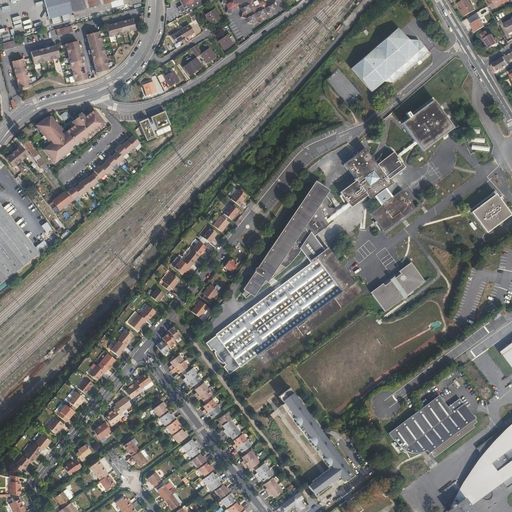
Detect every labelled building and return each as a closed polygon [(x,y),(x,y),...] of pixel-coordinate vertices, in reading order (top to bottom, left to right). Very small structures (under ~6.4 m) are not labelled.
[(69,0),(74,17),(129,2),(129,5),(142,2),(141,0),(69,0)] [(192,11),(213,0),(178,0),(181,5),(178,7),(183,17),(188,14),(192,12),(192,11)] [(266,17),(266,14),(259,0),(222,0),(221,3),(226,5),(228,9),(227,13),(231,14),(232,10),(236,8),(238,3),(241,5),(240,9),(242,13),(241,17),(245,18),(248,23),(252,24),(256,22),(260,23),(262,19),(266,17)] [(259,0),(266,14),(267,12),(271,14),(275,12),(277,7),(275,3),(275,0),(259,0)] [(461,9),(465,15),(475,10),(468,0),(462,0),(458,3),(461,9)] [(214,9),(204,15),(210,24),(220,19),(214,9)] [(192,12),(188,14),(193,22),(196,19),(192,12)] [(129,32),(135,30),(133,19),(130,19),(126,21),(129,32)] [(122,34),(129,32),(126,21),(123,21),(119,22),(122,34)] [(116,36),(122,34),(119,22),(116,23),(113,24),(116,36)] [(109,37),(116,36),(113,24),(110,25),(106,26),(109,37)] [(189,24),(180,30),(185,38),(194,33),(189,24)] [(397,28),(351,68),(371,92),(383,82),(394,83),(429,52),(418,40),(408,40),(397,28)] [(185,38),(180,30),(170,36),(175,44),(185,38)] [(486,31),(482,34),(485,38),(490,48),(492,47),(492,48),(494,48),(495,47),(496,46),(495,45),(497,44),(494,39),(495,39),(492,34),(489,36),(486,31)] [(88,42),(100,38),(99,32),(86,35),(87,38),(88,42)] [(233,44),(229,37),(227,35),(218,41),(224,50),(233,44)] [(89,48),(102,45),(100,38),(88,42),(89,45),(89,48)] [(67,51),(79,48),(78,45),(77,41),(65,45),(67,51)] [(50,47),(53,60),(59,58),(56,45),(54,46),(50,47)] [(91,54),(104,51),(102,45),(89,48),(90,50),(91,54)] [(196,45),(190,49),(196,57),(201,54),(207,63),(216,56),(209,48),(202,53),(196,45)] [(43,49),(47,61),(53,60),(50,47),(46,48),(43,49)] [(68,57),(81,54),(80,51),(79,48),(67,51),(68,57)] [(37,50),(40,63),(47,61),(43,49),(40,50),(37,50)] [(34,65),(40,63),(37,50),(35,51),(30,52),(34,65)] [(93,60),(105,57),(104,51),(91,54),(92,57),(93,60)] [(70,64),(82,60),(82,57),(81,54),(68,57),(70,64)] [(107,63),(105,57),(93,60),(93,63),(94,67),(107,63)] [(196,57),(183,67),(190,76),(202,66),(196,57)] [(507,62),(504,57),(492,63),(491,67),(492,70),(494,73),(506,65),(505,63),(507,62)] [(13,65),(14,69),(25,66),(23,59),(12,62),(13,65)] [(71,70),(84,67),(83,63),(82,60),(70,64),(71,70)] [(109,70),(107,63),(94,67),(95,70),(96,73),(109,70)] [(14,71),(15,75),(27,72),(25,66),(14,69),(14,71)] [(73,76),(86,73),(85,69),(84,67),(71,70),(73,76)] [(157,76),(161,84),(166,81),(169,86),(179,81),(174,71),(164,76),(163,74),(157,76)] [(16,78),(17,82),(29,79),(27,72),(15,75),(16,78)] [(75,83),(87,79),(86,76),(86,73),(73,76),(75,83)] [(18,84),(19,88),(30,85),(29,79),(17,82),(18,84)] [(153,82),(143,85),(146,96),(157,92),(153,82)] [(431,101),(401,124),(414,142),(415,144),(421,152),(452,128),(431,101)] [(74,126),(64,133),(72,147),(81,140),(82,142),(105,124),(94,110),(85,117),(82,114),(71,122),(74,126)] [(160,130),(169,126),(164,114),(138,124),(145,143),(155,139),(154,136),(161,134),(160,130)] [(45,118),(35,125),(48,142),(50,140),(52,143),(43,150),(54,164),(73,149),(72,147),(64,133),(51,116),(45,118)] [(116,149),(94,170),(102,178),(136,146),(138,149),(140,147),(138,145),(141,142),(133,133),(116,149)] [(76,204),(28,141),(24,144),(41,167),(42,167),(72,207),(76,204)] [(414,142),(396,156),(398,158),(415,144),(414,142)] [(21,147),(16,151),(15,151),(19,155),(23,159),(23,158),(27,155),(23,151),(24,151),(21,147)] [(339,192),(348,204),(351,208),(365,197),(367,196),(370,199),(378,194),(385,203),(370,214),(383,231),(415,208),(402,190),(390,198),(384,189),(391,184),(389,180),(390,178),(404,168),(405,167),(398,158),(396,156),(393,152),(377,164),(365,148),(344,164),(355,178),(353,180),(354,182),(339,192)] [(15,151),(11,154),(15,158),(14,159),(17,163),(23,159),(19,155),(15,151)] [(15,158),(11,154),(6,159),(9,163),(10,162),(13,166),(17,163),(14,159),(15,158)] [(24,175),(26,174),(21,168),(19,165),(17,167),(23,174),(24,173),(24,175)] [(404,168),(390,178),(391,180),(405,169),(404,168)] [(93,172),(67,190),(73,199),(99,181),(93,172)] [(18,176),(15,178),(26,194),(29,192),(20,179),(18,176)] [(270,276),(272,277),(279,272),(286,267),(291,261),(297,254),(301,249),(311,263),(310,263),(216,334),(216,335),(206,343),(211,351),(214,349),(215,351),(214,352),(214,353),(216,356),(218,360),(221,363),(223,364),(224,363),(226,365),(223,367),(229,374),(240,367),(256,355),(264,365),(362,291),(355,282),(353,283),(326,249),(322,252),(311,237),(310,236),(327,223),(325,221),(323,218),(325,217),(326,218),(332,213),(332,212),(332,211),(332,210),(331,209),(330,208),(328,208),(326,206),(329,204),(321,194),(322,192),(324,190),(315,184),(307,195),(308,196),(276,245),(275,244),(259,268),(258,267),(256,268),(255,269),(255,271),(255,272),(256,273),(258,274),(256,279),(253,277),(242,294),(245,298),(251,293),(253,294),(256,290),(266,282),(270,276)] [(238,189),(230,199),(239,206),(241,203),(241,202),(243,200),(246,196),(238,189)] [(330,203),(322,192),(321,194),(329,204),(330,203)] [(495,194),(471,212),(486,233),(511,215),(495,194)] [(365,197),(351,208),(352,209),(366,198),(365,197)] [(231,204),(223,214),(231,220),(239,211),(231,204)] [(325,221),(327,223),(350,206),(348,204),(325,221)] [(0,284),(6,279),(39,253),(35,248),(0,205),(0,284)] [(221,216),(213,225),(221,232),(229,223),(221,216)] [(47,233),(52,229),(47,222),(42,226),(47,233)] [(310,236),(311,237),(328,225),(327,223),(310,236)] [(210,228),(202,237),(210,243),(217,234),(210,228)] [(6,279),(9,283),(10,285),(49,247),(48,246),(44,241),(40,244),(35,248),(39,253),(6,279)] [(199,241),(192,249),(200,256),(206,247),(199,241)] [(200,256),(192,249),(182,262),(190,268),(200,256)] [(231,258),(224,267),(231,272),(238,264),(231,258)] [(182,262),(180,260),(174,268),(182,275),(184,272),(186,270),(187,271),(188,272),(191,269),(190,268),(182,262)] [(384,286),(372,295),(385,312),(425,282),(410,263),(399,271),(400,274),(394,278),(393,278),(392,278),(391,279),(390,280),(390,281),(390,282),(384,286)] [(180,280),(171,273),(164,282),(165,283),(163,286),(169,291),(171,288),(172,289),(180,280)] [(202,298),(209,304),(219,291),(218,291),(214,288),(210,284),(203,294),(204,295),(202,298)] [(371,293),(372,295),(384,286),(382,284),(371,293)] [(157,288),(150,296),(158,302),(164,294),(157,288)] [(200,300),(191,311),(199,318),(208,307),(200,300)] [(139,316),(146,321),(149,318),(150,319),(156,312),(148,305),(139,316)] [(139,316),(137,314),(129,324),(137,331),(143,324),(144,324),(146,321),(139,316)] [(175,340),(181,336),(173,325),(170,328),(170,329),(172,330),(169,332),(171,335),(175,340)] [(126,329),(117,340),(118,341),(126,347),(128,344),(127,343),(129,340),(133,335),(126,329)] [(169,348),(175,343),(173,341),(169,336),(167,333),(164,335),(164,336),(166,338),(163,340),(165,342),(169,348)] [(163,343),(161,340),(158,343),(159,343),(160,345),(157,347),(163,355),(169,351),(167,349),(163,343)] [(511,340),(499,349),(511,368),(511,340)] [(118,356),(126,347),(118,341),(110,350),(118,356)] [(116,360),(107,353),(97,366),(105,373),(108,370),(111,367),(110,367),(112,365),(116,360)] [(169,367),(171,370),(184,361),(179,355),(176,357),(170,362),(169,362),(172,365),(169,367)] [(178,374),(181,372),(187,368),(188,367),(184,361),(171,370),(173,373),(176,371),(178,374)] [(97,366),(96,366),(89,375),(96,381),(99,378),(101,375),(102,376),(105,373),(97,366)] [(183,380),(185,383),(198,373),(193,367),(189,370),(183,375),(185,378),(183,380)] [(145,373),(134,381),(136,383),(141,389),(152,381),(145,373)] [(192,387),(193,386),(199,381),(202,379),(198,373),(185,383),(187,386),(190,384),(192,387)] [(93,385),(86,379),(78,388),(85,394),(93,385)] [(194,395),(196,398),(209,388),(204,382),(201,384),(195,389),(194,390),(196,393),(194,395)] [(131,399),(142,391),(141,389),(136,383),(133,386),(129,388),(125,391),(131,399)] [(201,399),(203,401),(209,397),(213,394),(209,388),(196,398),(198,401),(201,399)] [(318,455),(329,469),(334,475),(338,481),(340,479),(341,480),(343,483),(345,481),(346,482),(354,476),(347,466),(346,464),(347,463),(343,458),(342,459),(333,448),(332,446),(333,445),(330,441),(329,442),(318,428),(317,426),(318,425),(315,421),(314,422),(301,404),(302,404),(290,388),(278,396),(284,403),(281,405),(286,412),(287,411),(288,411),(289,413),(288,414),(301,432),(302,431),(304,433),(304,434),(303,435),(316,452),(317,451),(319,453),(319,454),(318,455)] [(85,399),(75,392),(68,402),(76,408),(79,404),(81,402),(82,403),(85,399)] [(116,406),(113,408),(114,409),(120,416),(123,414),(122,413),(132,405),(125,397),(115,404),(116,406)] [(440,449),(472,425),(476,422),(474,420),(475,419),(475,418),(475,417),(475,416),(474,416),(473,416),(472,416),(469,418),(466,413),(468,411),(459,399),(447,408),(439,397),(389,434),(394,440),(395,440),(399,446),(401,448),(405,450),(408,452),(413,453),(418,453),(423,452),(427,450),(428,452),(429,451),(434,457),(442,451),(440,449)] [(202,411),(204,414),(217,405),(213,399),(211,400),(205,404),(202,406),(205,409),(202,411)] [(152,410),(158,417),(159,416),(167,410),(165,407),(164,406),(166,405),(163,401),(152,410)] [(74,412),(65,405),(57,415),(66,422),(74,412)] [(209,415),(211,418),(221,411),(217,405),(204,414),(207,417),(209,415)] [(111,426),(121,419),(120,416),(114,409),(111,412),(111,413),(109,414),(105,417),(111,426)] [(165,426),(166,425),(174,419),(175,418),(173,414),(171,416),(170,414),(168,412),(160,418),(159,418),(165,426)] [(216,425),(219,428),(222,426),(231,419),(227,413),(217,420),(219,423),(216,425)] [(64,425),(54,417),(47,427),(56,434),(59,430),(61,428),(61,429),(64,425)] [(166,427),(171,434),(172,434),(180,428),(178,425),(177,424),(179,422),(177,419),(175,420),(167,427),(166,427)] [(223,431),(225,434),(236,426),(231,419),(222,426),(225,430),(223,431)] [(475,511),(471,507),(461,493),(492,469),(503,483),(506,488),(511,483),(511,421),(476,448),(488,464),(455,489),(463,499),(447,511),(475,511)] [(111,432),(104,423),(100,426),(97,428),(93,431),(100,440),(111,432)] [(474,427),(472,425),(440,449),(442,451),(474,427)] [(236,426),(225,434),(227,437),(229,436),(232,439),(238,435),(241,433),(236,426)] [(172,436),(178,443),(188,435),(186,432),(184,433),(184,432),(181,429),(173,435),(172,436)] [(42,434),(34,444),(42,450),(43,451),(51,442),(42,434)] [(232,446),(234,449),(246,440),(241,435),(239,436),(233,441),(235,444),(232,446)] [(186,453),(198,443),(196,440),(193,442),(191,439),(182,447),(186,453)] [(132,457),(139,451),(131,440),(123,446),(132,457)] [(246,440),(234,449),(237,452),(239,450),(241,453),(248,448),(250,446),(246,440)] [(23,456),(30,462),(32,463),(39,454),(39,453),(42,450),(34,444),(34,443),(23,456)] [(192,457),(199,452),(200,451),(198,449),(201,446),(198,443),(186,453),(190,459),(192,457)] [(79,452),(76,454),(82,462),(85,459),(84,458),(91,452),(85,444),(78,450),(79,452)] [(241,462),(243,466),(255,456),(251,450),(250,451),(244,456),(241,458),(243,461),(241,462)] [(148,462),(139,451),(132,457),(140,468),(148,462)] [(205,461),(207,460),(205,457),(203,458),(202,457),(200,454),(193,459),(191,461),(196,468),(197,467),(205,461)] [(23,456),(14,466),(21,471),(23,468),(24,469),(30,462),(23,456)] [(255,456),(243,466),(245,469),(248,467),(250,469),(253,467),(259,463),(260,462),(255,456)] [(70,476),(82,467),(76,460),(73,462),(72,460),(69,462),(70,463),(67,465),(64,468),(70,476)] [(99,460),(90,467),(100,481),(108,474),(105,470),(106,470),(99,460)] [(197,469),(203,477),(214,469),(211,466),(209,467),(208,465),(206,463),(198,469),(197,469)] [(254,475),(256,478),(268,470),(263,464),(261,466),(255,470),(257,473),(254,475)] [(329,469),(320,475),(320,476),(322,474),(327,480),(328,479),(334,475),(329,469)] [(461,493),(471,507),(503,483),(492,469),(461,493)] [(268,470),(256,478),(259,481),(261,479),(264,482),(270,477),(272,476),(268,470)] [(153,484),(155,487),(161,482),(159,480),(160,479),(155,472),(147,479),(151,485),(153,484)] [(202,480),(206,486),(219,476),(217,473),(214,475),(212,472),(202,480)] [(100,481),(99,481),(106,490),(115,484),(108,474),(100,481)] [(313,483),(308,486),(315,497),(330,486),(329,485),(331,483),(328,479),(327,480),(322,474),(320,476),(320,475),(312,481),(313,483)] [(9,482),(10,495),(21,494),(21,488),(20,488),(20,485),(20,482),(18,482),(18,477),(11,475),(11,482),(9,482)] [(211,492),(214,489),(220,485),(221,484),(219,481),(221,479),(219,476),(206,486),(211,492)] [(265,483),(264,484),(266,488),(265,489),(267,492),(278,484),(273,478),(271,479),(265,483)] [(283,491),(278,484),(267,492),(269,495),(271,494),(274,498),(280,493),(283,491)] [(157,490),(164,500),(172,495),(164,485),(157,490)] [(219,499),(220,498),(228,492),(230,491),(228,488),(226,489),(225,487),(223,485),(221,486),(215,491),(214,492),(219,499)] [(66,489),(63,492),(69,500),(72,497),(72,496),(67,490),(66,489)] [(71,503),(71,502),(69,500),(63,492),(63,491),(54,497),(63,509),(71,503)] [(226,508),(227,507),(235,501),(233,498),(232,497),(234,496),(231,492),(229,494),(221,500),(220,500),(226,508)] [(298,492),(292,496),(302,510),(305,507),(300,501),(303,499),(298,492)] [(172,495),(164,500),(172,510),(179,504),(172,494),(172,495)] [(115,503),(122,511),(123,511),(131,505),(132,504),(129,501),(128,501),(127,500),(124,496),(115,503)] [(286,501),(291,508),(294,506),(299,511),(302,510),(292,496),(286,501)] [(10,504),(13,511),(25,511),(26,511),(25,507),(24,508),(20,499),(10,504)] [(281,506),(284,511),(289,511),(288,510),(291,508),(286,501),(280,505),(281,506)] [(227,509),(229,511),(238,511),(242,510),(244,508),(241,505),(239,506),(238,505),(236,502),(228,509),(227,509)] [(63,509),(61,510),(62,511),(75,511),(77,511),(71,503),(63,509)]
